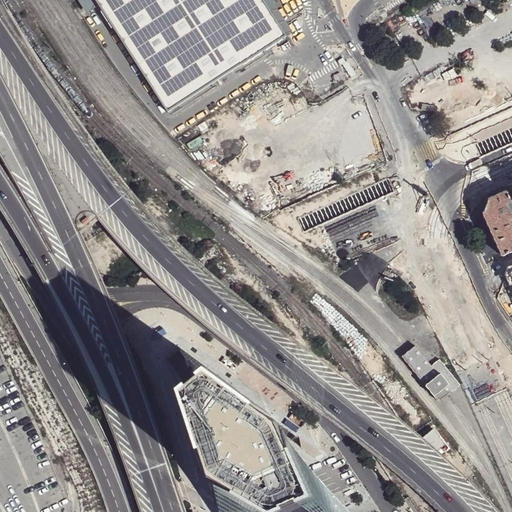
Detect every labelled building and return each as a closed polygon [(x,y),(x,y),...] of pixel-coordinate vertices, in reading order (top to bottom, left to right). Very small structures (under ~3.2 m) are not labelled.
[(94,0),(166,112),(285,36),(262,0),(94,0)] [(483,213),(502,255),(511,250),(511,222),(511,221),(511,220),(511,204),(506,191),(503,193),(488,199),(483,213)] [(346,501),(342,497),(339,498),(329,503),(314,471),(315,470),(312,467),(311,469),(308,461),(283,425),(221,373),(223,372),(186,346),(184,347),(186,349),(175,358),(174,357),(172,358),(186,398),(188,397),(196,415),(234,496),(263,511),(315,511),(326,507),(328,509),(343,502),(346,501)] [(412,353),(407,357),(441,400),(445,398),(454,391),(455,391),(464,385),(444,360),(436,366),(419,347),(412,353)] [(263,511),(234,496),(233,511),(263,511)]
